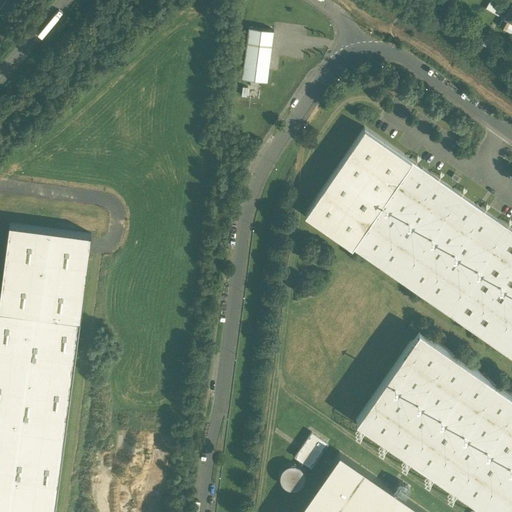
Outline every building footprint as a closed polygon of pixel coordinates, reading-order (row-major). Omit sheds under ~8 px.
[(487,0),(484,7),(497,13),(502,4),(494,0),(487,0)] [(511,19),(504,15),(499,25),(505,28),(508,22),(509,22),(511,19)] [(266,79),(274,29),(249,25),(241,75),(266,79)] [(364,126),(304,212),(350,244),(410,158),(364,126)] [(511,228),(410,158),(350,244),(511,355),(511,228)] [(460,176),(454,171),(451,175),(457,180),(460,176)] [(91,232),(9,222),(7,237),(0,290),(0,307),(80,318),(89,250),(91,232)] [(0,511),(54,511),(80,318),(0,307),(0,511)] [(511,511),(511,392),(418,328),(355,418),(491,511),(511,511)] [(311,432),(295,456),(311,467),(327,443),(311,432)] [(296,511),(427,511),(339,451),(296,511)] [(295,489),(299,487),(303,483),(304,479),(304,474),(302,470),(298,466),(294,465),(289,465),(284,467),(281,471),(279,475),(280,480),(282,485),(286,488),(290,489),(295,489)]
